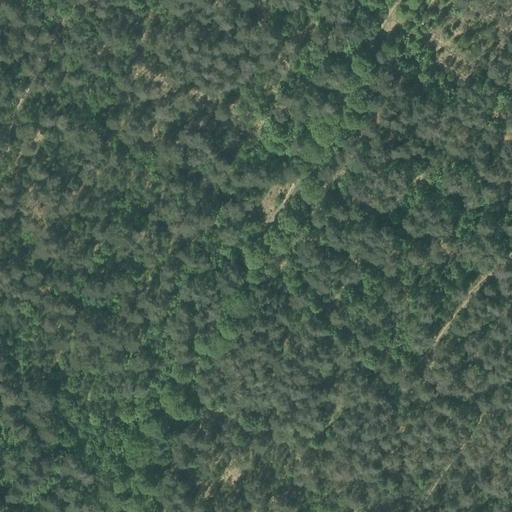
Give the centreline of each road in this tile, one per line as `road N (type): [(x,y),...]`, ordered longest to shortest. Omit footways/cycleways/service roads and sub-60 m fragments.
road 1 (track): [(396,0),(109,511)]
road 2 (track): [(418,511),(482,410),(244,271)]
road 3 (track): [(300,175),(58,30)]
road 4 (track): [(0,158),(10,120),(75,0)]
road 5 (track): [(486,281),(419,356),(422,377)]
